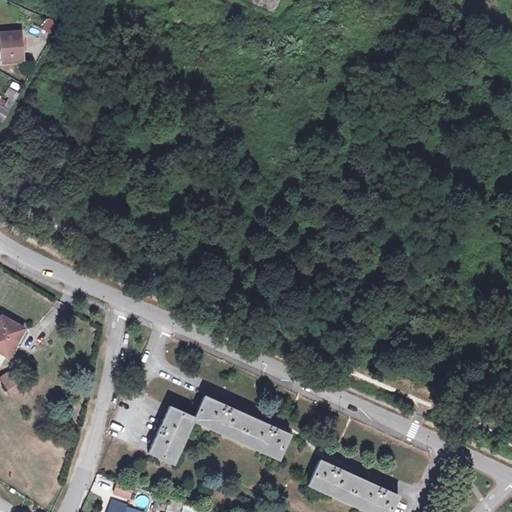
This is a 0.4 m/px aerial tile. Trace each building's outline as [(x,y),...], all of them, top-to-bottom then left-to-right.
[(53,35),(60,24),(49,19),(44,30),(53,35)] [(21,32),(0,33),(0,34),(3,63),(22,62),(20,47),(23,46),(21,32)] [(16,100),(19,94),(12,90),(8,96),(10,97),(16,100)] [(0,119),(4,121),(16,100),(10,97),(9,100),(8,100),(3,109),(0,106),(0,119)] [(0,346),(11,353),(25,329),(2,316),(0,319),(0,346)] [(0,352),(9,358),(11,353),(0,346),(0,352)] [(0,378),(7,389),(17,383),(10,372),(0,378)] [(10,394),(20,388),(17,383),(7,389),(10,394)] [(194,418),(169,406),(148,453),(173,464),(193,421),(278,460),(290,435),(204,396),(194,418)] [(319,460),(308,485),(366,511),(390,511),(398,496),(319,460)] [(134,487),(118,482),(114,493),(130,499),(134,487)] [(157,495),(153,509),(163,511),(168,499),(157,495)] [(180,511),(183,504),(170,500),(166,511),(180,511)] [(111,502),(107,511),(124,511),(127,507),(111,502)]
